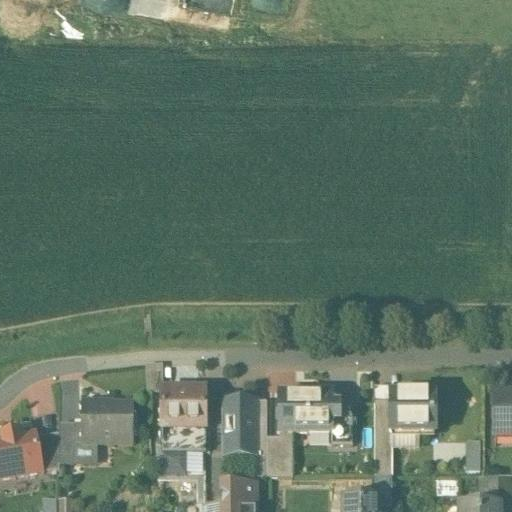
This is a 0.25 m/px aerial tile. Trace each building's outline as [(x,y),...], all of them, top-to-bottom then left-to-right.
[(204,395),(163,395),(162,395),(162,457),(164,457),(186,457),(206,457),(206,394),(204,394),(204,395)] [(511,398),(494,399),(494,442),(511,441),(511,398)] [(332,399),(280,399),(280,438),(332,438),(332,437),(332,408),(332,399)] [(435,399),(391,399),(391,409),(391,436),(392,436),(436,436),(435,399)] [(133,408),(103,408),(103,404),(83,404),(83,428),(83,448),(133,448),(133,408)] [(254,405),(226,405),(226,459),(254,459),(254,406),(254,405)] [(267,406),(254,406),(254,459),(254,482),(267,482),(267,442),(267,406)] [(353,408),(332,408),(332,437),(332,438),(332,450),(353,450),(353,408)] [(391,409),(375,409),(375,443),(392,443),(392,436),(391,436),(391,409)] [(83,428),(60,428),(60,459),(74,459),(74,447),(83,448),(83,428)] [(3,439),(3,443),(0,443),(0,482),(41,475),(42,475),(35,441),(35,437),(21,440),(20,436),(3,439)] [(59,437),(35,441),(42,475),(41,475),(41,476),(59,473),(59,437)] [(283,442),(267,442),(267,482),(293,482),(293,469),(283,469),(283,442)] [(465,444),(467,472),(481,471),(479,443),(465,444)] [(186,457),(164,457),(164,478),(186,477),(186,457)] [(511,511),(511,481),(498,481),(498,509),(498,511),(511,511)] [(392,511),(392,482),(370,482),(370,503),(378,503),(377,511),(392,511)] [(255,511),(256,489),(223,490),(222,511),(255,511)] [(42,511),(73,511),(73,500),(42,501),(42,511)] [(370,503),(343,503),(342,511),(377,511),(378,503),(370,503)]
